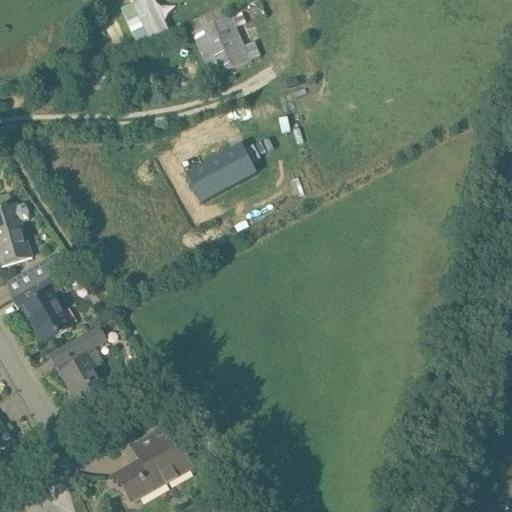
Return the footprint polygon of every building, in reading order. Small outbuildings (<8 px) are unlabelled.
[(117,19),(124,35),(134,31),(134,32),(143,29),(142,27),(152,22),(141,0),(109,0),(110,3),(117,19)] [(188,22),(211,79),(250,62),(224,4),(188,22)] [(23,208),(17,209),(16,207),(0,211),(0,260),(2,268),(32,259),(22,224),(28,222),(28,214),(23,208)] [(61,255),(50,262),(56,273),(68,266),(61,255)] [(36,287),(57,274),(49,261),(28,273),(36,287)] [(21,309),(43,347),(72,329),(53,296),(65,289),(57,274),(36,287),(42,297),(21,309)] [(97,354),(95,351),(107,344),(99,330),(71,345),(77,359),(57,371),(60,376),(82,413),(110,396),(96,371),(101,368),(102,363),(97,354)] [(192,471),(179,448),(176,449),(166,431),(133,449),(141,463),(117,477),(125,492),(126,491),(133,504),(132,504),(133,505),(192,471)] [(0,452),(0,453),(4,459),(16,452),(5,433),(4,434),(1,436),(0,433),(0,452)] [(196,466),(206,460),(207,460),(199,447),(198,448),(188,453),(196,466)]
